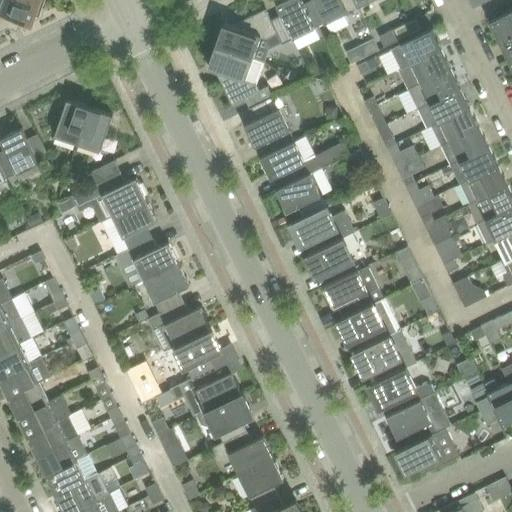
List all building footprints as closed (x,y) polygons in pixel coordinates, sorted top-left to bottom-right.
[(0,0),(0,30),(20,20),(29,24),(33,12),(37,14),(41,3),(31,0),(0,0)] [(280,0),(277,2),(282,13),(283,12),(294,36),(327,20),(316,0),(308,0),(305,2),(303,0),(280,0)] [(359,5),(356,0),(316,0),(327,20),(359,5)] [(283,42),(294,36),(283,12),(282,13),(272,18),(266,7),(263,9),(233,23),(226,20),(218,43),(254,55),(262,34),(267,36),(274,32),(278,30),(280,36),(283,41),(283,42)] [(511,8),(490,19),(491,20),(493,19),(503,38),(511,33),(511,8)] [(395,27),(400,38),(423,27),(417,16),(395,27)] [(393,46),(402,66),(442,46),(433,28),(436,26),(435,25),(393,46)] [(395,27),(380,34),(385,45),(400,38),(395,27)] [(511,33),(503,38),(511,57),(511,33)] [(269,83),(259,88),(257,85),(266,60),(254,55),(218,43),(210,65),(219,68),(235,101),(246,96),(251,106),(252,105),(267,98),(274,94),(270,84),(269,83)] [(361,44),(347,50),(352,62),(366,55),(361,44)] [(411,86),(422,80),(452,66),(442,46),(402,66),(399,67),(409,87),(411,86)] [(367,59),(358,63),(362,72),(371,67),(367,59)] [(411,86),(409,87),(419,106),(421,105),(432,100),(461,85),(452,66),(422,80),(411,86)] [(428,125),(432,124),(471,105),(461,85),(421,105),(419,106),(428,125)] [(375,95),(365,99),(368,107),(378,102),(375,95)] [(56,133),(79,141),(91,105),(68,97),(56,133)] [(258,116),(273,109),(267,98),(252,105),(258,116)] [(378,102),(368,107),(372,115),(382,111),(378,102)] [(91,105),(79,141),(101,149),(114,113),(91,105)] [(432,124),(442,143),(480,124),(471,105),(432,124)] [(273,109),(258,116),(245,122),(256,144),(267,139),(272,150),(296,138),(289,124),(280,106),(273,109)] [(338,106),(328,106),(328,116),(338,116),(338,106)] [(442,143),(451,162),(490,143),(480,124),(442,143)] [(6,148),(0,150),(0,161),(7,176),(40,160),(28,137),(23,126),(1,137),(6,148)] [(28,137),(40,160),(50,155),(39,132),(28,137)] [(386,138),(384,139),(387,145),(387,146),(389,145),(397,141),(393,134),(386,138)] [(283,171),(288,182),(312,171),(296,138),(272,150),(261,155),(272,177),(283,171)] [(347,139),(321,151),(327,163),(353,151),(347,139)] [(389,145),(387,146),(397,165),(399,164),(419,154),(414,143),(403,149),(401,150),(397,141),(389,145)] [(451,162),(461,182),(499,163),(490,143),(451,162)] [(92,170),(98,181),(121,169),(116,158),(92,170)] [(470,201),(479,197),(509,182),(499,163),(461,182),(470,201)] [(299,204),(304,214),(328,203),(322,192),(333,187),(323,165),(312,171),(288,182),(277,187),(288,209),(299,204)] [(98,182),(73,193),(81,208),(93,202),(101,220),(114,214),(148,197),(138,175),(127,180),(121,169),(98,181),(98,182)] [(412,172),(403,177),(406,184),(408,184),(416,180),(412,172)] [(408,184),(406,184),(416,204),(418,203),(427,198),(427,199),(435,195),(429,183),(422,187),(420,188),(416,180),(408,184)] [(470,201),(468,202),(477,222),(479,221),(489,216),(511,204),(511,189),(509,182),(479,197),(470,201)] [(72,196),(59,202),(64,211),(76,204),(72,196)] [(392,212),(385,196),(374,201),(382,216),(392,212)] [(114,214),(130,246),(153,234),(148,223),(159,218),(148,197),(114,214)] [(314,236),(319,246),(320,247),(343,235),(355,230),(343,206),(332,211),(328,203),(304,214),(293,219),(303,241),(314,236)] [(488,240),(498,235),(511,228),(511,204),(489,216),(479,221),(488,240)] [(40,210),(27,216),(32,225),(45,219),(40,210)] [(431,211),(422,216),(425,223),(427,222),(435,218),(431,211)] [(427,222),(425,223),(435,243),(437,242),(453,234),(456,232),(447,214),(447,213),(436,218),(435,218),(427,222)] [(511,228),(498,235),(508,255),(511,252),(511,228)] [(130,246),(145,278),(180,261),(169,240),(158,245),(153,234),(130,246)] [(437,242),(435,243),(444,262),(446,261),(454,257),(463,253),(453,234),(437,242)] [(330,268),(335,279),(359,268),(359,267),(343,235),(320,247),(319,246),(309,252),(319,274),(330,268)] [(75,236),(67,240),(70,247),(78,243),(75,236)] [(398,251),(401,256),(411,251),(408,246),(398,251)] [(42,248),(33,253),(37,261),(46,257),(42,248)] [(411,251),(401,256),(413,280),(423,275),(411,251)] [(511,252),(508,255),(503,257),(509,271),(504,273),(509,283),(511,281),(511,252)] [(446,261),(444,262),(449,271),(450,270),(458,266),(454,257),(446,261)] [(145,278),(161,310),(185,299),(179,288),(190,283),(180,261),(145,278)] [(335,306),(338,305),(343,315),(385,295),(369,262),(359,267),(359,268),(335,279),(324,284),(335,306)] [(422,299),(433,294),(423,275),(413,280),(422,299)] [(456,281),(454,282),(457,288),(459,292),(465,304),(467,303),(479,297),(469,275),(456,281)] [(0,302),(16,294),(15,292),(12,294),(3,276),(0,277),(0,302)] [(99,285),(91,288),(97,300),(104,296),(99,285)] [(61,288),(52,292),(55,299),(56,299),(65,295),(61,288)] [(0,302),(0,326),(22,315),(25,314),(16,294),(0,302)] [(362,333),(367,343),(367,344),(391,332),(390,332),(402,326),(386,294),(385,295),(343,315),(340,316),(351,338),(362,333)] [(440,308),(433,294),(422,299),(429,313),(440,308)] [(56,299),(55,299),(59,308),(69,303),(65,295),(56,299)] [(151,315),(149,316),(165,349),(167,348),(177,343),(211,326),(201,304),(190,310),(185,299),(161,310),(151,315)] [(146,308),(137,313),(140,320),(149,315),(146,308)] [(511,316),(510,311),(502,315),(506,324),(511,321),(511,316)] [(0,326),(0,350),(21,340),(32,335),(22,315),(0,326)] [(502,315),(493,319),(497,328),(500,327),(506,324),(502,315)] [(476,328),(474,329),(478,338),(480,336),(487,333),(483,324),(476,328)] [(80,326),(70,331),(74,339),(84,334),(80,326)] [(177,343),(193,375),(216,364),(211,353),(222,347),(221,346),(211,326),(177,343)] [(367,344),(367,343),(356,349),(367,371),(378,365),(383,376),(406,364),(418,359),(402,326),(390,332),(391,332),(367,344)] [(457,341),(452,330),(446,333),(451,344),(457,341)] [(84,334),(74,339),(78,346),(88,342),(84,334)] [(0,350),(0,371),(1,374),(31,360),(21,340),(0,350)] [(42,354),(31,360),(1,374),(11,393),(40,379),(52,373),(42,354)] [(137,355),(128,360),(131,366),(140,361),(137,355)] [(511,361),(503,366),(510,380),(511,384),(511,361)] [(173,385),(171,386),(177,398),(186,394),(195,414),(198,413),(200,412),(209,407),(243,391),(233,370),(232,369),(222,374),(216,364),(193,375),(173,385)] [(383,376),(372,381),(383,403),(393,398),(398,408),(422,397),(436,390),(432,383),(426,381),(417,385),(415,383),(406,364),(383,376)] [(99,365),(89,369),(93,377),(103,373),(99,365)] [(103,373),(93,377),(97,385),(98,385),(107,381),(103,373)] [(495,377),(486,382),(490,390),(497,404),(506,422),(507,421),(505,419),(511,415),(511,384),(510,380),(499,386),(495,377)] [(11,393),(20,413),(50,398),(40,379),(11,393)] [(398,408),(388,413),(398,436),(409,430),(414,440),(438,429),(447,424),(452,422),(436,390),(422,397),(398,408)] [(20,413),(30,432),(71,412),(73,411),(64,391),(50,398),(20,413)] [(200,412),(198,413),(202,422),(209,424),(215,421),(224,440),(248,428),(243,417),(254,412),(243,391),(209,407),(200,412)] [(477,400),(488,423),(499,418),(488,395),(477,400)] [(118,404),(109,409),(112,416),(122,412),(118,404)] [(71,412),(30,432),(39,452),(80,432),(92,426),(83,407),(73,411),(71,412)] [(122,412),(112,416),(122,436),(131,431),(122,412)] [(164,415),(153,421),(158,433),(170,427),(164,415)] [(170,427),(158,433),(166,447),(181,440),(173,425),(170,427)] [(409,470),(419,465),(423,472),(461,453),(447,425),(444,426),(438,429),(414,440),(395,450),(396,451),(399,449),(409,470)] [(224,440),(240,472),(275,455),(264,434),(253,439),(248,428),(224,440)] [(131,431),(122,436),(131,455),(141,450),(131,431)] [(39,452),(49,471),(90,451),(80,432),(39,452)] [(141,450),(131,455),(135,463),(145,458),(141,450)] [(49,471),(58,490),(99,470),(90,451),(49,471)] [(240,472),(256,504),(280,493),(274,482),(285,477),(275,455),(240,472)] [(99,470),(58,490),(68,510),(109,490),(99,470)] [(511,483),(508,476),(488,486),(496,501),(511,492),(511,483)] [(194,477),(183,482),(190,497),(201,491),(194,477)] [(156,481),(146,486),(150,494),(159,489),(156,481)] [(109,490),(68,510),(68,511),(112,511),(118,509),(120,508),(110,489),(109,490)] [(159,489),(150,494),(154,501),(163,497),(159,489)] [(482,511),(481,509),(484,507),(476,489),(441,506),(443,511),(482,511)] [(302,511),(296,498),(285,504),(280,493),(256,504),(259,511),(302,511)] [(201,500),(199,507),(202,511),(209,511),(211,505),(207,499),(201,500)]
